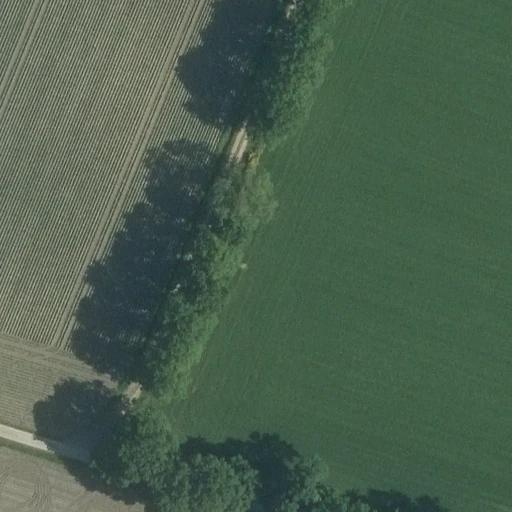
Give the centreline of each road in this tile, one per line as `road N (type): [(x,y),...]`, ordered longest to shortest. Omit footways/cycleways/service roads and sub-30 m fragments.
road 1 (track): [(305,0),(139,403),(73,457)]
road 2 (track): [(245,511),(0,436)]
